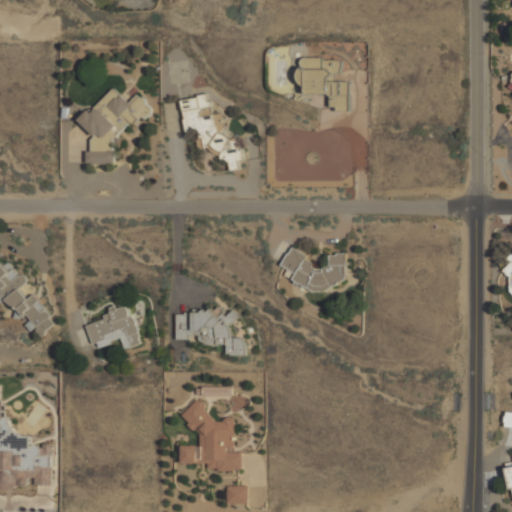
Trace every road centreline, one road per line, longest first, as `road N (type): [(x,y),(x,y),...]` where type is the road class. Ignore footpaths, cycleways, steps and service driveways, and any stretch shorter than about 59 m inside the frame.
road 1 (residential): [(475,0),(471,511)]
road 2 (residential): [(511,205),(0,205)]
